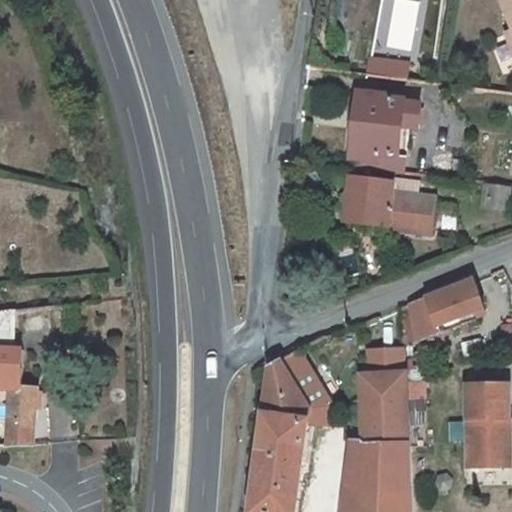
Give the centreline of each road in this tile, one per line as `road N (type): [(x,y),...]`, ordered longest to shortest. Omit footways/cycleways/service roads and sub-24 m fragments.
road 1 (secondary): [(99,0),(143,127),(161,224),(167,384),(159,511)]
road 2 (secondary): [(212,367),(185,171),(134,0)]
road 3 (unclassified): [(303,0),(249,345)]
road 4 (residential): [(249,345),(511,250)]
road 5 (secondary): [(202,511),(212,367)]
